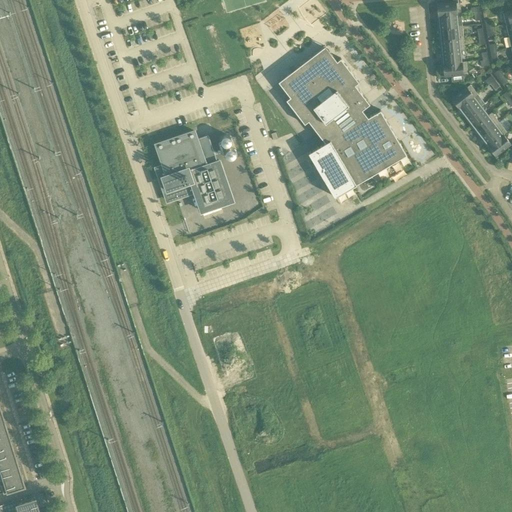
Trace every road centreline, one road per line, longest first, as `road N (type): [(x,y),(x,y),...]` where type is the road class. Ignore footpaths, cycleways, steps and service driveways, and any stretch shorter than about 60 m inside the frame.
road 1 (unclassified): [(397,210),(336,248),(330,261),(412,511)]
road 2 (residential): [(81,0),(185,310)]
road 3 (residential): [(397,210),(480,346),(484,490),(492,511)]
road 4 (residential): [(419,0),(432,95),(498,178)]
road 5 (unclassified): [(230,460),(231,406),(207,341),(185,310)]
road 6 (unclassified): [(185,310),(184,346),(213,436),(230,460)]
road 7 (residential): [(313,451),(316,438),(273,308)]
road 8 (residential): [(62,481),(25,348)]
